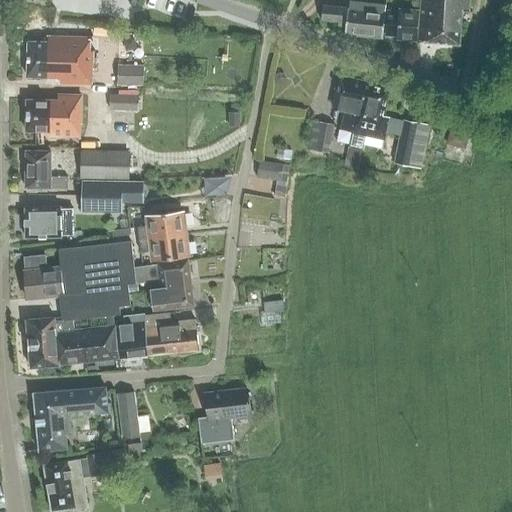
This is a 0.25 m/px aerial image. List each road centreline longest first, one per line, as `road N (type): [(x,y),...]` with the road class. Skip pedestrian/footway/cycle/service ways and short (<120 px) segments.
road 1 (residential): [(0,387),(215,370),(235,204),(270,24)]
road 2 (unclassified): [(286,29),(511,118)]
